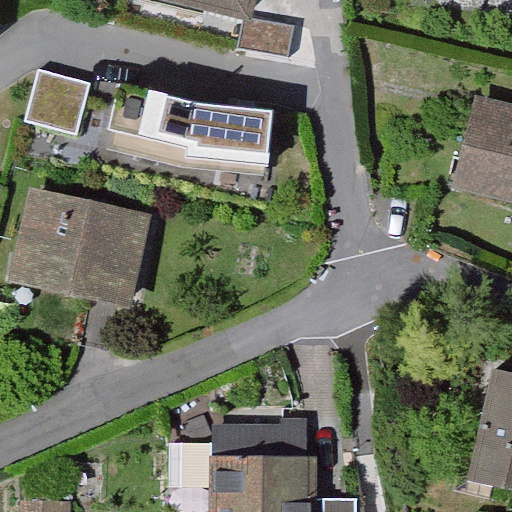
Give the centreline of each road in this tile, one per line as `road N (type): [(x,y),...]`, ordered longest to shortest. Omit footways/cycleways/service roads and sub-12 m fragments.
road 1 (residential): [(357,293),(0,446)]
road 2 (residential): [(357,293),(439,262),(511,291)]
